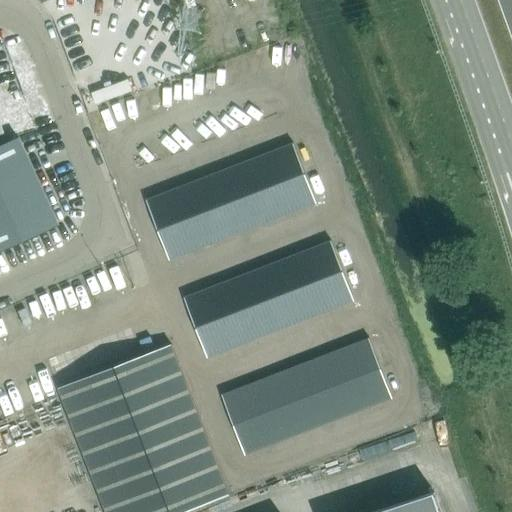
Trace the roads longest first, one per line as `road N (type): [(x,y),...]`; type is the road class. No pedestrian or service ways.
road 1 (unclassified): [(0,288),(113,238),(39,41),(30,24),(0,8)]
road 2 (primary): [(458,0),(511,149)]
